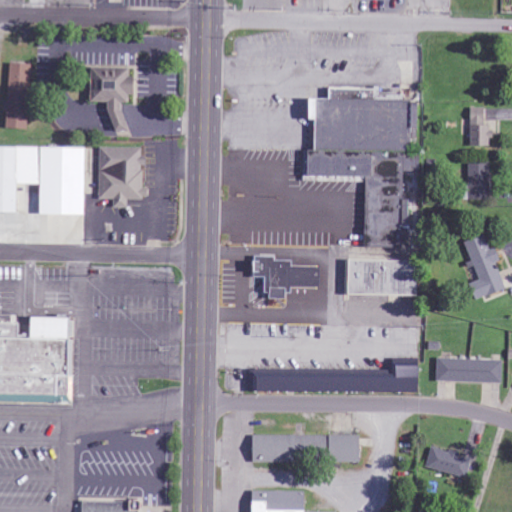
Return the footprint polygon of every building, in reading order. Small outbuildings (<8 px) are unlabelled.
[(3,129),(25,130),(27,65),(6,64),(3,129)] [(126,69),(86,69),(86,103),(106,103),(106,131),(119,131),(119,104),(126,104),(126,69)] [(362,179),(361,248),(401,249),(402,228),(407,228),(408,202),(400,202),(400,172),(416,172),(417,156),(408,155),(409,102),(400,102),(400,98),(376,98),(376,89),(324,88),(324,100),(301,100),(300,120),(306,120),(305,178),(362,179)] [(468,125),(482,125),(482,108),(468,108),(468,125)] [(468,147),(488,147),(489,126),(468,126),(468,147)] [(0,213),(13,214),(13,185),(37,185),(36,215),(82,216),(83,149),(0,147),(0,213)] [(142,148),(98,148),(97,200),(111,200),(111,209),(125,209),(126,200),(141,200),(142,148)] [(488,165),(467,165),(466,187),(461,187),(461,200),(486,201),(488,165)] [(462,243),(477,281),(466,285),(473,302),(503,290),(493,264),(498,262),(492,248),(488,250),(482,235),(462,243)] [(316,289),(316,268),(287,268),(287,261),(271,261),(271,258),(247,258),(247,279),(261,279),(261,300),(286,300),(286,289),(316,289)] [(412,297),(413,262),(343,261),(342,296),(412,297)] [(0,401),(68,403),(69,375),(64,375),(64,352),(68,353),(68,338),(63,338),(63,317),(25,316),(25,338),(13,338),(13,323),(0,322),(0,401)] [(498,383),(499,360),(435,358),(434,381),(498,383)] [(249,372),(249,391),(415,393),(415,362),(387,362),(387,373),(249,372)] [(248,461),(356,462),(356,436),(248,435),(248,461)] [(424,469),(464,477),(468,456),(428,448),(424,469)] [(247,511),(300,511),(301,492),(247,491),(247,511)] [(137,511),(139,511),(140,501),(78,500),(78,511),(137,511)]
